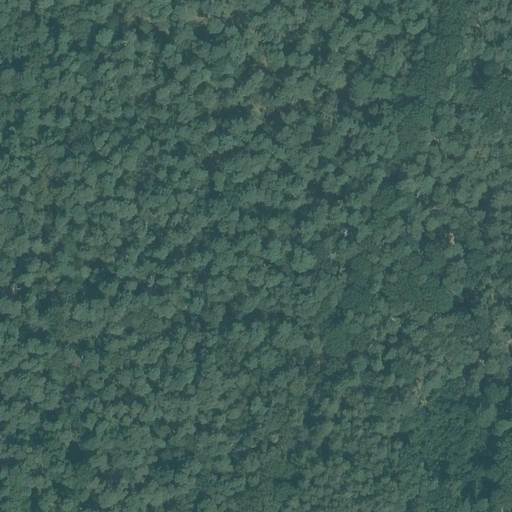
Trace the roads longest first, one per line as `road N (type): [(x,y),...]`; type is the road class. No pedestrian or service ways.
road 1 (track): [(442,0),(325,347)]
road 2 (track): [(325,347),(267,511)]
